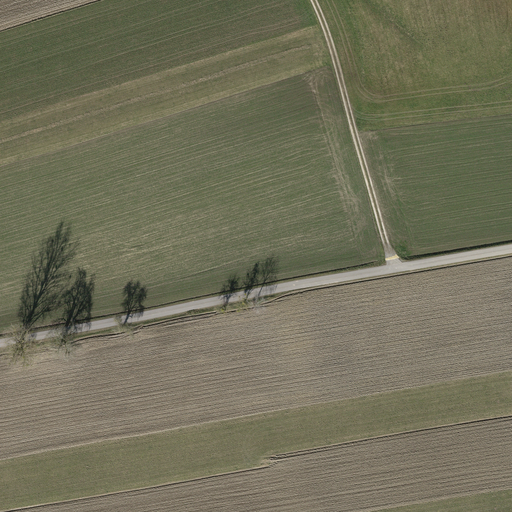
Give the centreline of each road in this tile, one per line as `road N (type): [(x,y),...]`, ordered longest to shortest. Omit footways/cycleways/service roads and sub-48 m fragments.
road 1 (unclassified): [(511,248),(0,344)]
road 2 (track): [(393,267),(335,44),(315,0)]
